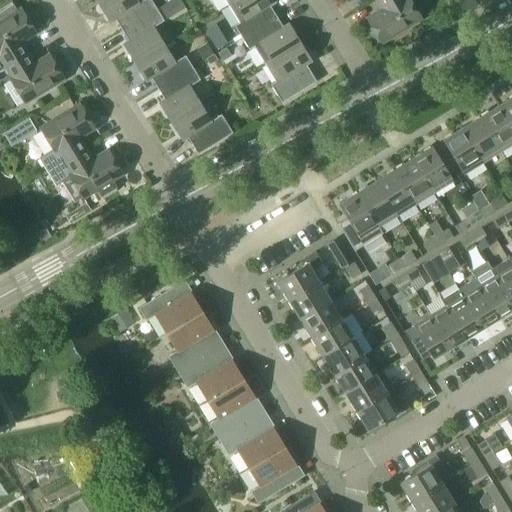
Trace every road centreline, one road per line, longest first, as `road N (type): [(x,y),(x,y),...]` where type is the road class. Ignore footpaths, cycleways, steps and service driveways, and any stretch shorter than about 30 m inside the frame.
road 1 (residential): [(354,469),(333,461),(180,200)]
road 2 (residential): [(58,0),(180,200)]
road 3 (tertiary): [(180,200),(371,96)]
road 4 (tertiary): [(0,298),(180,200)]
road 5 (residential): [(354,469),(511,373)]
road 6 (tertiary): [(371,96),(511,20)]
